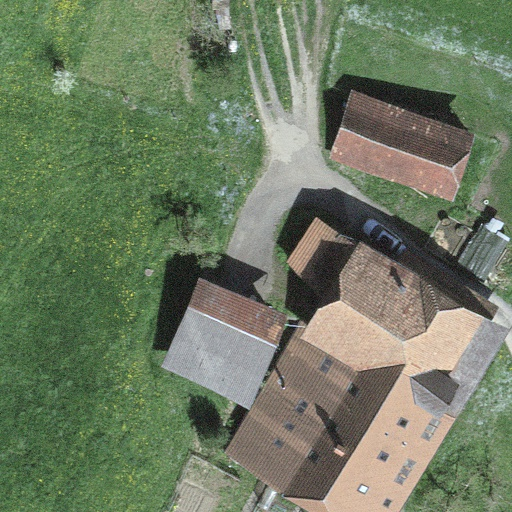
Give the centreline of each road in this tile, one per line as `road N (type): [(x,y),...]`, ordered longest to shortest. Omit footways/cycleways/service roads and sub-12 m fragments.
road 1 (track): [(511,327),(476,291),(338,200),(296,185),(264,212),(245,256)]
road 2 (track): [(296,185),(258,71),(246,0)]
